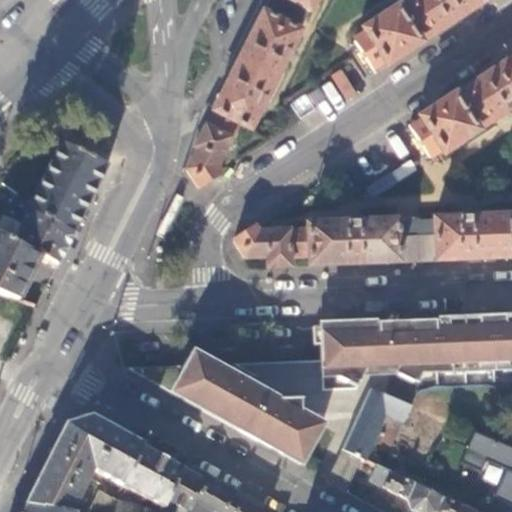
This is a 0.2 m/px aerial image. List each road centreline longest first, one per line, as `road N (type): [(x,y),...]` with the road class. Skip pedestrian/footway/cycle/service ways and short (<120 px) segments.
road 1 (residential): [(209,299),(217,218),(511,20)]
road 2 (residential): [(315,511),(43,367)]
road 3 (residential): [(209,299),(511,287)]
road 4 (residential): [(75,307),(155,150)]
road 5 (residential): [(155,150),(96,81),(44,48)]
road 6 (residential): [(155,150),(166,73),(162,0)]
road 7 (residential): [(75,307),(209,299)]
